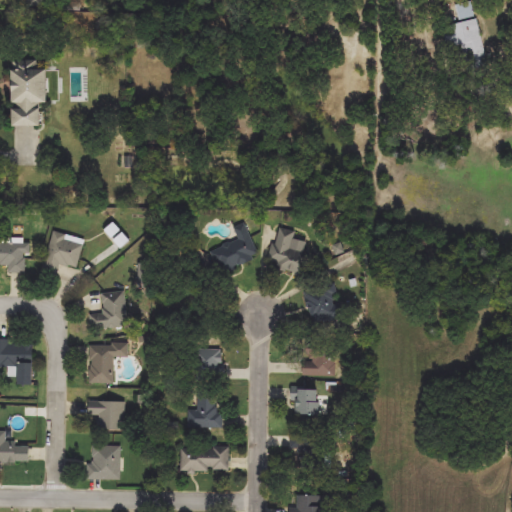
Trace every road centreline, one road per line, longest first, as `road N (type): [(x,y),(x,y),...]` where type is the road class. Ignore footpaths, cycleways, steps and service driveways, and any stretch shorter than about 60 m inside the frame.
road 1 (residential): [(0,494),(258,499)]
road 2 (residential): [(0,298),(58,308),(56,496)]
road 3 (residential): [(258,511),(262,314)]
